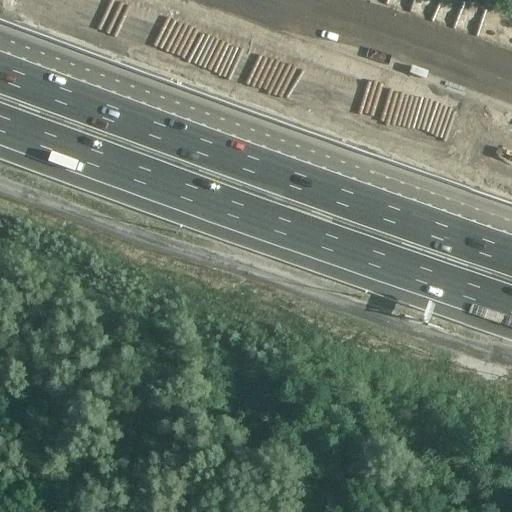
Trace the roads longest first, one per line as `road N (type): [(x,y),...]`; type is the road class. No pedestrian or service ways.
road 1 (motorway): [(0,88),(511,276)]
road 2 (motorway): [(37,0),(511,168)]
road 3 (motorway): [(511,100),(229,0)]
